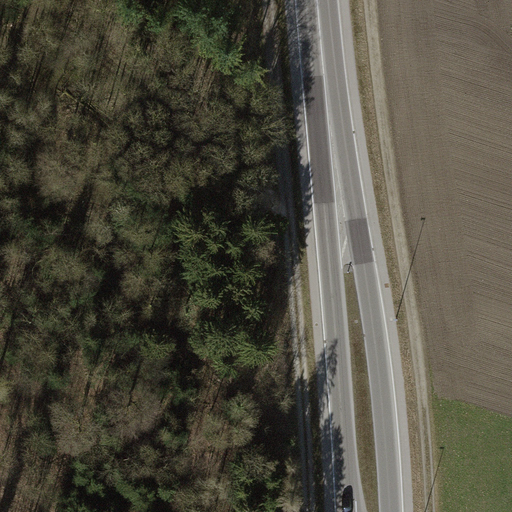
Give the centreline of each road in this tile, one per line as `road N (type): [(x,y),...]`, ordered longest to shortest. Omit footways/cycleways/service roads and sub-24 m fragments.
road 1 (track): [(370,0),(418,356),(430,511)]
road 2 (primary): [(321,0),(366,511)]
road 3 (track): [(310,511),(269,0)]
